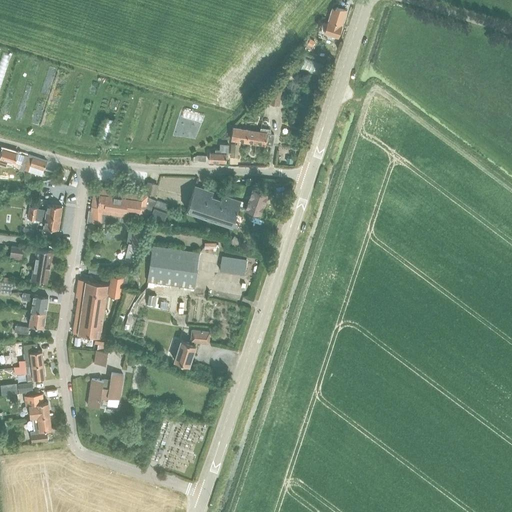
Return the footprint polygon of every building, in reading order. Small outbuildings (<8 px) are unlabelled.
[(327,20),(323,32),(338,37),(342,25),(340,25),(346,10),(336,6),(336,9),(332,8),(327,21),(327,20)] [(279,105),(282,89),(271,87),(268,103),(279,105)] [(272,145),(274,134),(269,133),(270,129),(261,128),(260,132),(248,130),(240,128),(233,127),(231,139),(246,141),(246,140),(272,145)] [(210,152),(209,160),(209,161),(226,162),(226,153),(228,153),(229,144),(220,143),(219,149),(215,149),(215,152),(210,152)] [(13,161),(15,151),(3,148),(0,156),(0,163),(6,165),(8,159),(13,161)] [(43,169),(47,160),(28,154),(28,155),(15,151),(13,161),(18,162),(16,169),(23,171),(24,169),(29,171),(30,165),(43,169)] [(157,184),(147,182),(145,192),(155,194),(157,184)] [(242,196),(245,186),(239,184),(236,194),(242,196)] [(233,222),(241,201),(222,194),(220,199),(212,196),(213,191),(195,185),(186,210),(232,225),(233,222)] [(119,190),(94,186),(92,205),(92,210),(92,222),(101,222),(108,221),(110,213),(138,218),(137,226),(134,226),(132,244),(139,245),(140,240),(143,224),(146,225),(149,213),(152,213),(157,199),(147,195),(147,194),(142,194),(142,193),(119,190)] [(260,213),(267,193),(252,188),(246,208),(260,213)] [(38,208),(37,213),(45,215),(60,217),(62,205),(47,203),(46,209),(38,208)] [(29,206),(27,218),(36,219),(38,208),(29,206)] [(152,213),(151,216),(162,220),(165,210),(154,206),(152,213)] [(37,213),(36,219),(44,221),(43,227),(58,229),(60,217),(45,215),(37,213)] [(44,228),(36,227),(34,237),(42,238),(44,228)] [(234,237),(229,243),(236,248),(241,242),(234,237)] [(194,288),(200,252),(152,245),(147,281),(194,288)] [(21,259),(23,248),(11,246),(9,257),(21,259)] [(53,260),(55,251),(36,248),(31,279),(47,282),(50,260),(53,260)] [(244,273),(246,259),(222,255),(220,270),(244,273)] [(121,287),(122,280),(122,278),(110,276),(109,286),(121,287)] [(100,336),(107,283),(78,278),(76,296),(78,296),(73,332),(100,336)] [(10,293),(12,282),(2,281),(0,291),(10,293)] [(31,310),(45,312),(48,296),(22,292),(21,299),(32,300),(31,310)] [(149,295),(148,304),(155,305),(157,297),(149,295)] [(45,312),(31,310),(29,324),(43,327),(45,312)] [(27,333),(29,327),(15,324),(14,331),(27,333)] [(208,343),(210,331),(192,329),(190,343),(181,340),(174,360),(188,365),(196,341),(208,343)] [(37,343),(26,344),(27,352),(25,352),(26,365),(43,363),(42,350),(38,350),(37,343)] [(94,362),(105,364),(107,351),(96,349),(94,362)] [(129,355),(128,365),(134,366),(134,365),(138,365),(139,360),(135,359),(136,356),(129,355)] [(26,365),(26,370),(27,381),(34,380),(34,378),(45,377),(43,363),(26,365)] [(122,374),(111,372),(109,383),(103,382),(103,380),(91,378),(87,405),(99,407),(100,398),(107,399),(107,398),(119,400),(122,374)] [(18,391),(32,389),(32,382),(18,384),(18,391)] [(42,393),(24,395),(25,405),(28,404),(30,417),(32,417),(49,415),(48,402),(43,402),(42,393)] [(30,430),(32,441),(48,439),(47,429),(51,429),(49,415),(32,417),(32,421),(33,424),(33,430),(30,430)]
